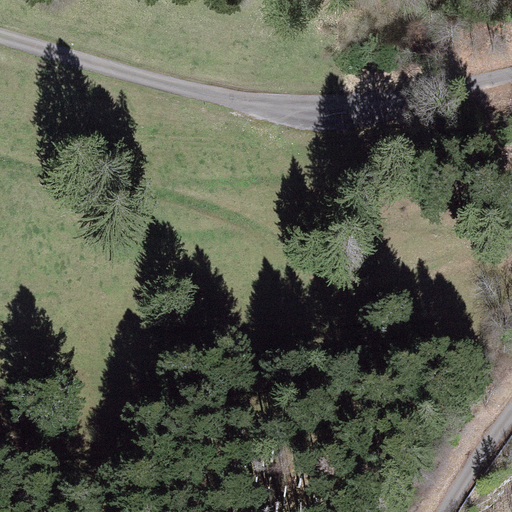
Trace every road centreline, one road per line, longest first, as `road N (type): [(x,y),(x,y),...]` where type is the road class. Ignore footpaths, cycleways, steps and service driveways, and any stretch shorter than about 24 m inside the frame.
road 1 (unclassified): [(0,36),(266,101),(367,100),(511,73)]
road 2 (unclassified): [(511,411),(444,511)]
